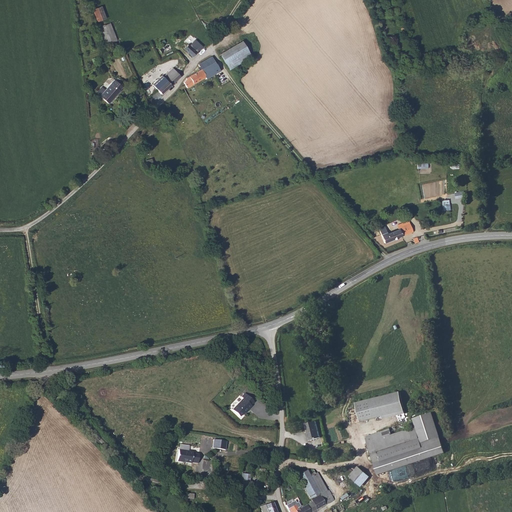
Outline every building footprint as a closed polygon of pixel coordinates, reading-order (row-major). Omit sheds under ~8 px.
[(93,8),(98,21),(107,18),(102,5),(93,8)] [(106,44),(118,40),(111,22),(99,26),(106,44)] [(187,44),(196,52),(200,48),(191,40),(187,44)] [(172,41),(164,46),(167,51),(176,46),(172,41)] [(228,69),(251,57),(243,41),(219,54),(226,67),(228,69)] [(221,72),(214,58),(201,64),(204,69),(188,77),(190,81),(183,84),(185,88),(186,89),(208,77),(209,78),(221,72)] [(160,95),(180,76),(178,74),(172,68),(164,75),(162,77),(161,75),(151,84),(160,95)] [(119,82),(113,75),(96,88),(104,98),(118,86),(117,84),(119,82)] [(465,191),(455,192),(456,199),(466,198),(465,191)] [(387,230),(382,233),(386,242),(415,230),(411,221),(399,226),(399,227),(388,232),(387,230)] [(399,392),(355,403),(359,422),(381,417),(382,419),(405,414),(399,392)] [(243,398),(232,408),(239,416),(242,413),(242,412),(244,410),(245,411),(251,406),(250,405),(254,402),(245,393),(241,396),(243,398)] [(365,436),(378,475),(445,453),(432,412),(412,419),(415,427),(392,434),(390,427),(365,436)] [(316,422),(306,424),(310,441),(320,439),(316,422)] [(224,440),(212,438),(211,447),(223,448),(224,440)] [(196,463),(197,455),(198,452),(192,451),(192,449),(176,447),(174,461),(190,464),(191,462),(196,463)] [(358,467),(349,477),(362,488),(370,477),(358,467)] [(309,474),(306,469),(296,474),(309,496),(319,491),(309,474)] [(328,488),(317,470),(309,474),(319,491),(320,493),(310,498),(311,499),(298,506),(297,506),(300,511),(306,511),(330,499),(335,497),(330,487),(328,488)] [(240,485),(253,487),(254,481),(249,480),(250,474),(242,472),(240,485)] [(298,506),(298,505),(294,499),(288,502),(293,511),(300,511),(297,506),(298,506)] [(277,511),(274,503),(262,508),(263,511),(277,511)]
